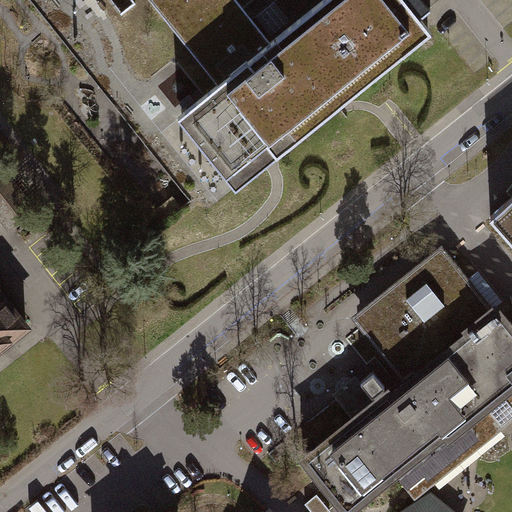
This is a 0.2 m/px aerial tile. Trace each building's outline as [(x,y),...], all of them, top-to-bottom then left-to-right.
[(239,7),(233,0),(144,0),(217,93),(169,130),(227,205),(431,46),(398,4),(395,0),(318,0),(265,41),(252,24),(239,7)] [(248,0),(239,7),(252,24),(280,0),(395,0),(398,4),(404,0),(248,0)] [(511,203),(493,220),(511,241),(511,203)] [(356,511),(401,477),(415,495),(419,503),(405,511),(449,511),(431,496),(430,483),(511,419),(511,413),(501,400),(511,391),(511,331),(449,252),(356,325),(402,383),(307,458),(349,511),(356,511)] [(0,349),(27,328),(0,295),(0,349)]
